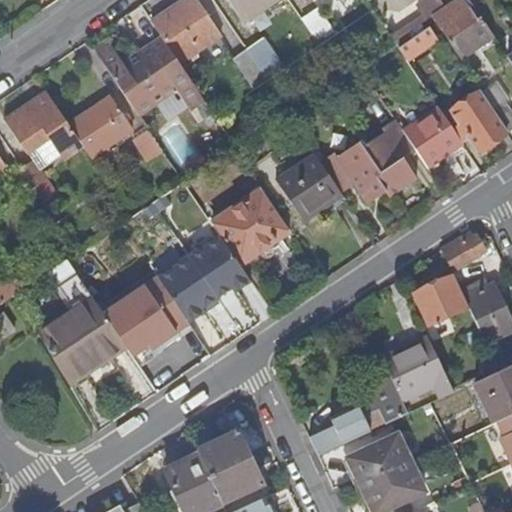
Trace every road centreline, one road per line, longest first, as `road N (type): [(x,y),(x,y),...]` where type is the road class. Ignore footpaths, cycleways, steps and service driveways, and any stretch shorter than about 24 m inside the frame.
road 1 (residential): [(493,193),(247,361)]
road 2 (residential): [(41,500),(247,361)]
road 3 (residential): [(247,361),(318,511)]
road 4 (residential): [(0,69),(102,0)]
